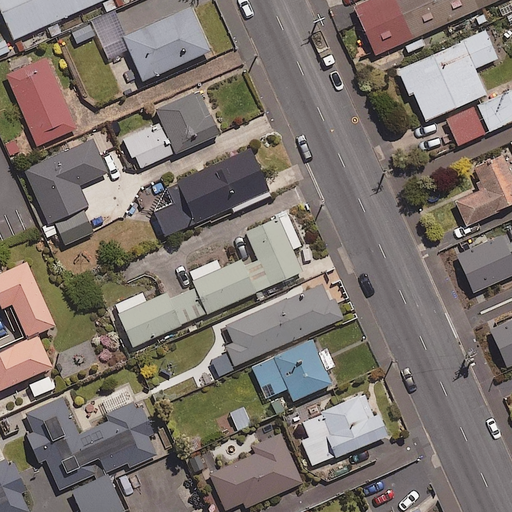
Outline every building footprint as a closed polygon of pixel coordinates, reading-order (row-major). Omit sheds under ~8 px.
[(109,0),(0,0),(0,13),(13,43),(109,0)] [(373,0),(354,9),(376,57),(504,0),(373,0)] [(190,9),(122,39),(142,84),(210,54),(190,9)] [(90,24),(71,32),(77,45),(95,37),(90,24)] [(485,34),(402,71),(425,124),(488,97),(476,71),(497,61),(485,34)] [(0,57),(10,53),(5,40),(0,42),(0,60),(2,59),(0,57)] [(48,56),(8,74),(39,145),(79,128),(48,56)] [(511,91),(479,106),(490,131),(511,121),(511,91)] [(197,92),(159,109),(178,153),(223,134),(214,114),(207,117),(197,92)] [(487,134),(476,108),(447,120),(458,146),(487,134)] [(95,138),(26,169),(50,223),(91,205),(82,185),(110,172),(95,138)] [(254,148),(179,180),(197,223),(272,191),(254,148)] [(511,176),(503,157),(474,170),(484,191),(455,204),(466,229),(511,208),(511,176)] [(94,233),(86,215),(57,227),(65,246),(94,233)] [(305,271),(281,217),(248,231),(260,258),(247,264),(245,259),(195,281),(198,287),(172,298),(170,292),(120,314),(134,346),(305,271)] [(31,261),(0,274),(0,294),(6,308),(16,304),(31,337),(59,325),(31,261)] [(324,283),(228,324),(235,342),(228,345),(236,365),(346,318),(337,297),(332,299),(324,283)] [(42,334),(0,352),(0,391),(56,367),(42,334)] [(315,339),(276,356),(296,400),(335,383),(315,339)] [(362,396),(325,411),(334,435),(330,437),(339,457),(391,436),(382,414),(371,419),(362,396)] [(64,397),(28,413),(37,432),(29,436),(41,462),(48,459),(62,489),(97,473),(93,463),(102,459),(108,472),(129,463),(131,468),(160,455),(151,436),(156,434),(143,406),(138,408),(135,401),(107,413),(110,420),(81,433),(64,397)] [(283,433),(254,446),(257,453),(212,474),(228,511),(246,503),(248,508),(305,482),(283,433)] [(0,511),(31,511),(23,492),(27,490),(16,464),(9,466),(7,460),(0,463),(0,511)]
